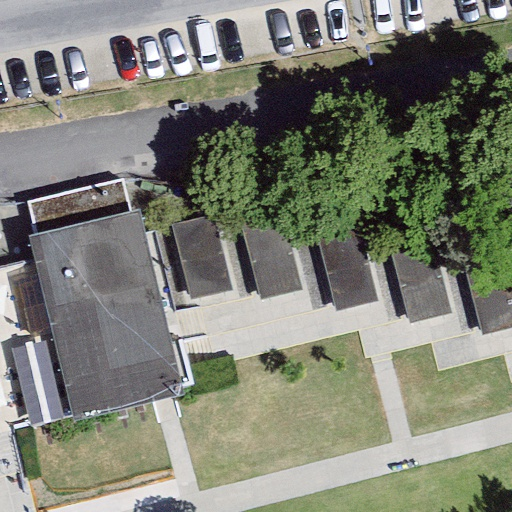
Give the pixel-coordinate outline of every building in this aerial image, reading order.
[(0,436),(159,399),(187,392),(149,224),(133,227),(127,190),(29,212),(38,261),(0,270),(0,436)] [(167,220),(186,304),(236,292),(224,241),(217,216),(167,220)] [(259,303),(309,291),(299,250),(292,224),(243,236),(259,303)] [(315,245),(333,316),(380,305),(369,260),(363,234),(315,245)] [(405,323),(454,310),(444,269),(437,242),(388,254),(405,323)] [(511,274),(507,253),(462,264),(480,336),(511,327),(511,274)]
